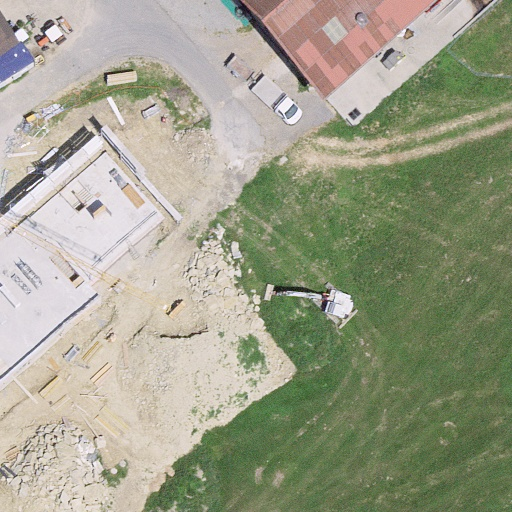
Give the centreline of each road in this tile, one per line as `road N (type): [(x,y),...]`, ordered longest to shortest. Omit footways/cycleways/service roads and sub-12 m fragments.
road 1 (track): [(143,0),(272,162)]
road 2 (track): [(147,4),(4,128)]
